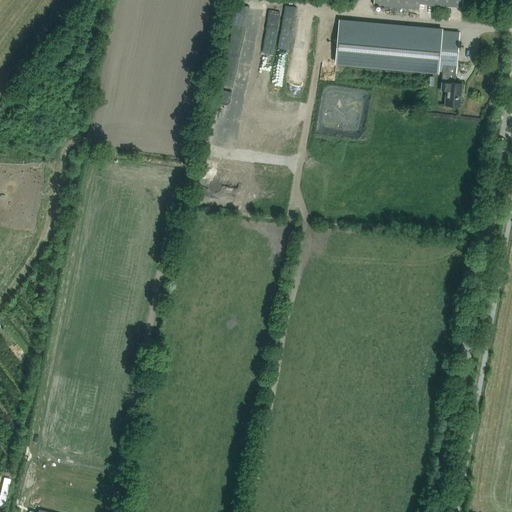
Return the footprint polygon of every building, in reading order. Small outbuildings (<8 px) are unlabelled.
[(462,0),(374,0),(374,5),(420,9),(420,3),(462,7),(462,0)] [(443,71),(456,73),(459,32),(445,31),(442,31),(442,29),(340,20),(336,63),(438,72),(438,71),(443,71)] [(263,43),(247,40),(240,85),(255,88),(256,80),(263,81),(264,74),(271,75),(278,23),(266,21),(263,43)] [(442,78),(441,90),(446,90),(445,105),(461,106),(463,83),(455,83),(456,73),(443,71),(442,78)] [(282,180),(281,195),(281,201),(289,202),(291,181),(282,180)]
